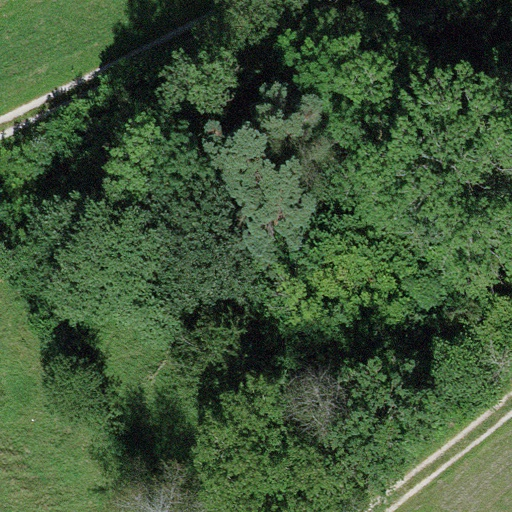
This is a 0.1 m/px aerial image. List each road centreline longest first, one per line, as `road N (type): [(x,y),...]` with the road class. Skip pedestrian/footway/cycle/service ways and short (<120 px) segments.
road 1 (track): [(0,116),(236,0)]
road 2 (track): [(355,511),(511,397)]
